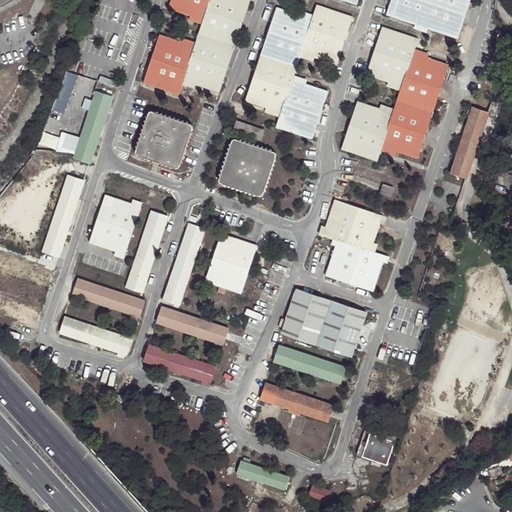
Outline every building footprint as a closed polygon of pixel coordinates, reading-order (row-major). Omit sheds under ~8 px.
[(0,0),(0,11),(19,0),(0,0)] [(250,1),(247,0),(171,0),(168,11),(190,18),(203,21),(201,27),(195,45),(194,49),(181,45),(159,37),(143,84),(179,96),(182,87),(184,83),(197,87),(219,94),(250,1)] [(391,0),(386,15),(415,25),(428,29),(458,39),(470,0),(391,0)] [(316,6),(313,16),(311,20),(297,16),(277,9),(244,102),(265,110),(279,114),(278,119),(275,128),(311,140),(327,93),(305,85),(292,81),(294,76),(300,59),(301,54),(314,58),(336,66),(353,17),(316,6)] [(311,20),(313,16),(299,12),(297,16),(311,20)] [(203,21),(190,18),(188,22),(201,27),(203,21)] [(428,29),(415,25),(414,29),(427,34),(428,29)] [(391,114),(379,110),(357,102),(340,149),(376,162),(379,152),(381,148),(395,152),(417,160),(448,66),(427,59),(413,54),(414,49),(418,40),(382,28),(366,75),(388,83),(401,87),(399,92),(393,109),(391,114)] [(194,49),(195,45),(182,40),(181,45),(194,49)] [(429,54),(414,49),(413,54),(427,59),(429,54)] [(312,63),(314,58),(301,54),(300,59),(312,63)] [(306,81),(294,76),(292,81),(305,85),(306,81)] [(196,91),(197,87),(184,83),(182,87),(196,91)] [(386,87),(399,92),(401,87),(388,83),(386,87)] [(89,164),(99,135),(103,124),(112,96),(97,92),(74,158),(89,164)] [(380,105),(379,110),(391,114),(393,109),(380,105)] [(466,179),(489,112),(473,108),(473,109),(471,115),(451,175),(466,179)] [(279,114),(265,110),(264,114),(278,119),(279,114)] [(147,115),(135,153),(137,157),(177,170),(179,168),(192,129),(189,125),(151,113),(147,115)] [(236,122),(233,131),(252,137),(252,139),(256,140),(256,139),(261,140),(264,131),(236,122)] [(231,142),(219,180),(220,184),(259,197),(262,194),(275,157),(273,153),(235,140),(231,142)] [(381,148),(379,152),(394,157),(395,152),(381,148)] [(59,256),(70,223),(73,212),(84,180),(69,175),(43,251),(59,256)] [(382,184),(379,193),(389,196),(392,187),(382,184)] [(141,208),(132,205),(105,196),(89,243),(116,252),(125,256),(141,208)] [(325,228),(322,236),(337,241),(335,247),(325,275),(373,291),(383,262),(385,255),(375,252),(370,250),(373,243),(382,216),(334,200),(325,228)] [(126,287),(141,292),(168,216),(152,211),(126,287)] [(164,300),(179,305),(204,228),(189,223),(164,300)] [(230,237),(221,234),(205,281),(241,293),(257,246),(230,237)] [(53,271),(52,271),(45,268),(0,253),(0,269),(48,286),(53,271)] [(72,294),(129,314),(137,316),(139,317),(144,301),(77,279),(72,294)] [(297,291),(282,334),(351,356),(366,313),(297,291)] [(0,311),(27,321),(35,323),(40,308),(0,294),(0,311)] [(156,322),(215,342),(221,344),(224,345),(229,330),(162,307),(156,322)] [(60,333),(118,352),(125,354),(127,355),(131,339),(65,317),(60,333)] [(143,360),(202,380),(209,382),(211,382),(216,367),(148,345),(143,360)] [(332,381),(339,383),(341,383),(346,368),(280,346),(274,362),(332,381)] [(386,368),(384,374),(382,381),(378,391),(376,398),(375,402),(399,411),(411,376),(386,368)] [(262,399),(289,408),(301,412),(328,420),(333,406),(266,384),(262,399)] [(115,393),(112,399),(122,402),(124,397),(115,393)] [(357,454),(375,461),(382,463),(387,465),(397,437),(367,427),(357,454)] [(289,478),(249,465),(242,463),(241,462),(237,474),(284,490),(289,478)] [(308,496),(327,502),(331,492),(312,487),(308,496)]
